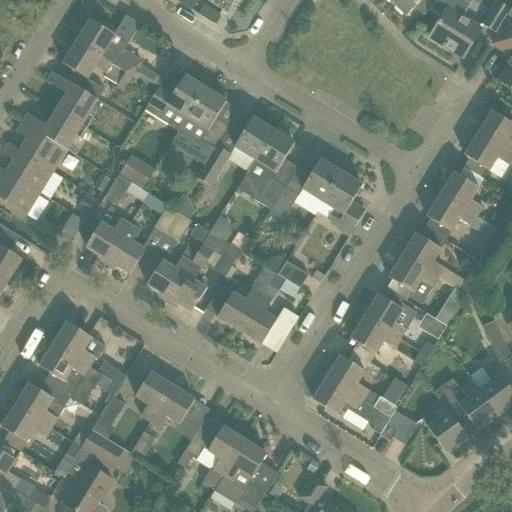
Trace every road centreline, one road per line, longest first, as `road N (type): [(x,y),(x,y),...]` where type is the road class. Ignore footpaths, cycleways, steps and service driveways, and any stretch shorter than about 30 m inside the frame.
road 1 (residential): [(271,402),(106,297),(70,292),(0,399)]
road 2 (residential): [(271,402),(414,175)]
road 3 (residential): [(414,175),(244,69)]
road 4 (residential): [(435,508),(271,402)]
road 5 (residential): [(0,118),(71,0)]
road 6 (residential): [(244,69),(132,0)]
